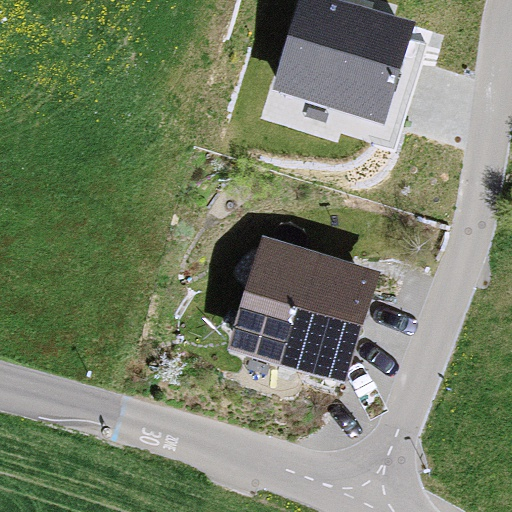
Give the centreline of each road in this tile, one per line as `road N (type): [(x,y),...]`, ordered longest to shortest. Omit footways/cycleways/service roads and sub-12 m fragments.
road 1 (residential): [(372,503),(468,252),(511,14)]
road 2 (unclassified): [(372,503),(163,432),(0,394)]
